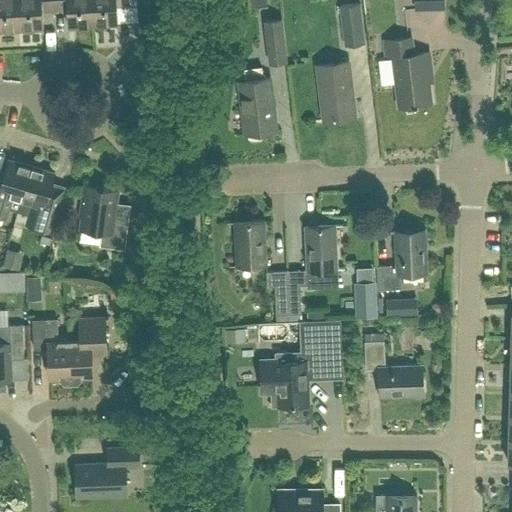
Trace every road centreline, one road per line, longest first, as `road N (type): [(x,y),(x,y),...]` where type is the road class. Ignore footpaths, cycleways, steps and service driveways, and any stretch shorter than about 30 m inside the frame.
road 1 (residential): [(463,440),(472,169)]
road 2 (residential): [(218,182),(472,169)]
road 3 (residential): [(236,444),(463,440)]
road 4 (residential): [(36,92),(41,116),(59,132),(83,134),(104,122),(114,100),(109,76),(91,60),(66,57),(45,70)]
road 5 (residential): [(472,169),(484,0)]
